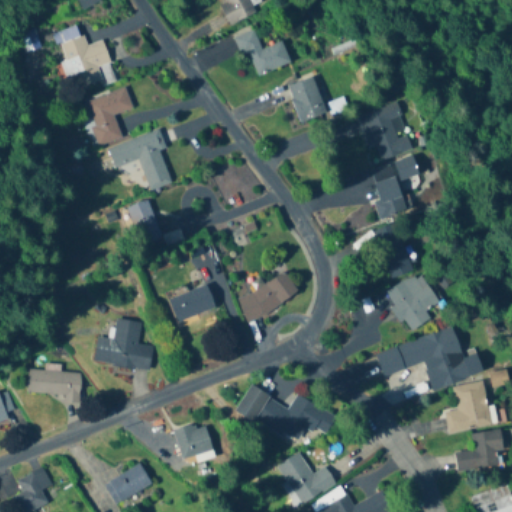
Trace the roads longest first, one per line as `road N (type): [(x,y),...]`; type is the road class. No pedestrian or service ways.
road 1 (residential): [(290,349),(324,308),(324,258),(139,0)]
road 2 (residential): [(0,461),(290,349)]
road 3 (residential): [(433,511),(418,463),(384,410),(290,349)]
